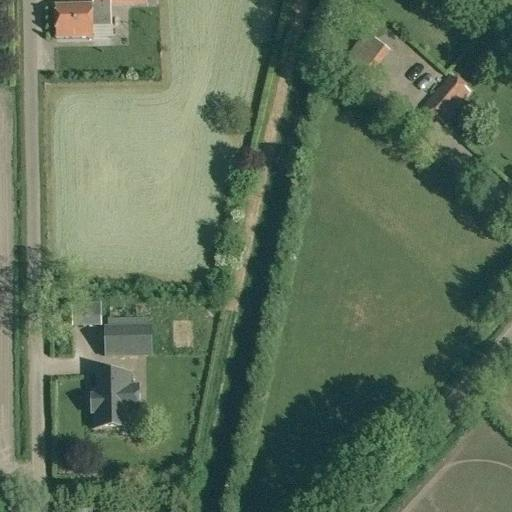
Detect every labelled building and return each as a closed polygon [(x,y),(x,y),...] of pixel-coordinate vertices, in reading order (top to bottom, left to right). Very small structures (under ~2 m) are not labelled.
[(112,4),(147,3),(147,0),(92,0),(93,6),(56,6),(56,39),(112,39),(112,4)] [(373,39),(365,49),(358,44),(342,65),(365,84),(391,53),(373,39)] [(400,58),(389,81),(414,92),(424,69),(400,58)] [(424,107),(429,111),(426,114),(436,122),(439,119),(444,124),(470,92),(466,88),(468,86),(458,78),(456,80),(451,76),(424,107)] [(105,360),(153,359),(152,327),(105,328),(105,360)] [(125,417),(138,416),(138,388),(129,388),(129,376),(98,376),(99,398),(92,399),(92,415),(94,415),(94,431),(125,430),(125,417)]
